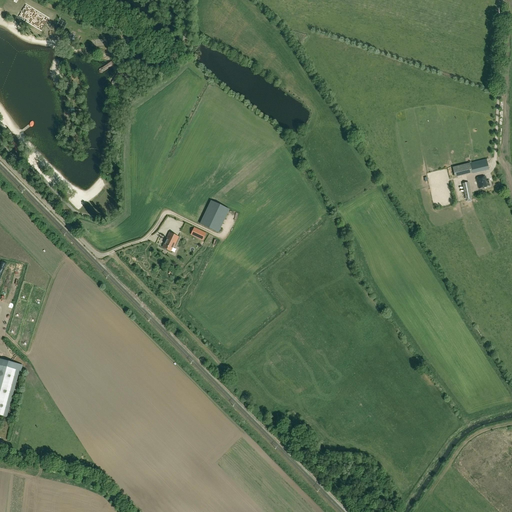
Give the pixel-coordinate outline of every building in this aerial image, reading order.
[(461,176),(489,169),(486,159),(470,163),(471,166),(460,169),(461,176)] [(476,178),(478,189),(490,186),(489,180),(487,181),(486,176),(476,178)] [(466,199),(471,198),(468,183),(463,184),(466,199)] [(203,224),(221,233),(231,210),(213,201),(203,224)] [(178,237),(170,233),(163,248),(171,252),(173,247),(174,247),(178,237)] [(0,360),(0,414),(9,417),(22,366),(0,360)]
